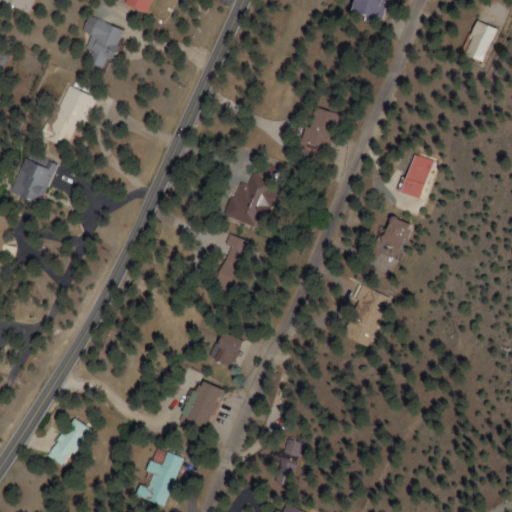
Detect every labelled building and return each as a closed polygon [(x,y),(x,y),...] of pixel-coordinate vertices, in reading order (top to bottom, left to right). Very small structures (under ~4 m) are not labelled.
[(0,0),(0,5),(21,15),(27,0),(0,0)] [(146,0),(122,0),(120,8),(141,15),(146,0)] [(345,0),(342,13),(370,20),(375,0),(345,0)] [(78,49),(88,54),(84,64),(95,69),(100,59),(105,61),(118,32),(91,20),(78,49)] [(458,55),(479,64),(495,30),(474,21),(458,55)] [(336,114),(307,107),(298,142),(328,149),(336,114)] [(434,162),(413,153),(397,191),(418,199),(434,162)] [(49,167),(42,164),(39,170),(17,160),(1,195),(31,208),(49,167)] [(238,183),(224,214),(258,230),(269,205),(264,203),(273,183),(250,172),(243,186),(238,183)] [(414,229),(396,215),(376,241),(395,254),(414,229)] [(229,248),(213,275),(231,286),(254,248),(229,233),(222,244),(229,248)] [(395,296),(366,286),(349,336),(378,346),(395,296)] [(242,341),(220,330),(206,358),(229,369),(242,341)] [(206,428),(221,391),(198,381),(182,418),(206,428)] [(41,454),(59,468),(87,430),(68,417),(41,454)] [(297,480),(303,462),(302,461),(307,445),(296,442),(285,475),(297,480)] [(183,458),(155,449),(138,499),(166,508),(183,458)]
